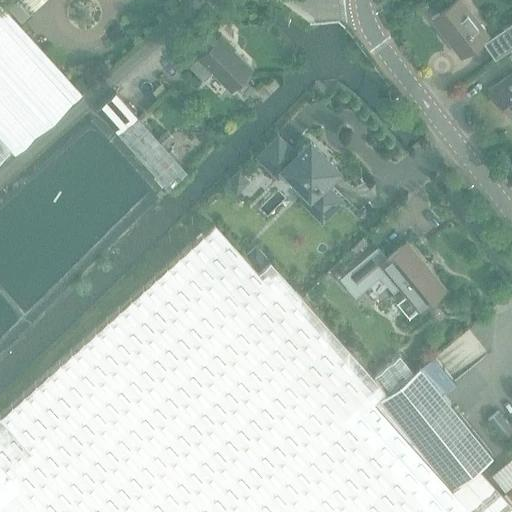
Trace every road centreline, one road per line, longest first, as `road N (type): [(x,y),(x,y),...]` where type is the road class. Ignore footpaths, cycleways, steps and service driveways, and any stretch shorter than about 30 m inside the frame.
road 1 (unclassified): [(0,178),(193,0)]
road 2 (tertiary): [(511,214),(389,57),(361,0)]
